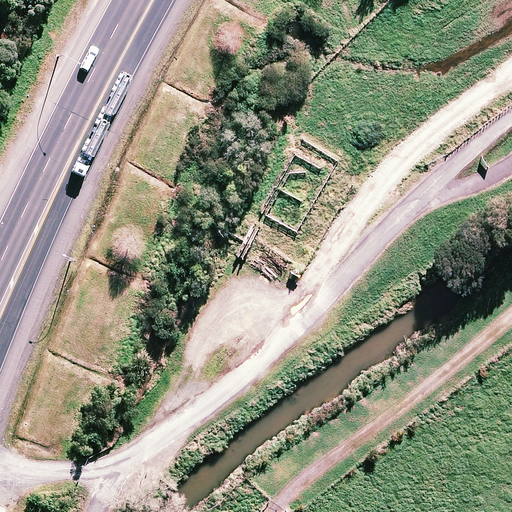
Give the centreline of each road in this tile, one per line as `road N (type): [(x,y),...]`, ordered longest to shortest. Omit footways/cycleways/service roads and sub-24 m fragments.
road 1 (track): [(511,314),(294,485),(279,511)]
road 2 (trunk): [(56,185),(153,0)]
road 3 (trunk): [(56,185),(0,344)]
